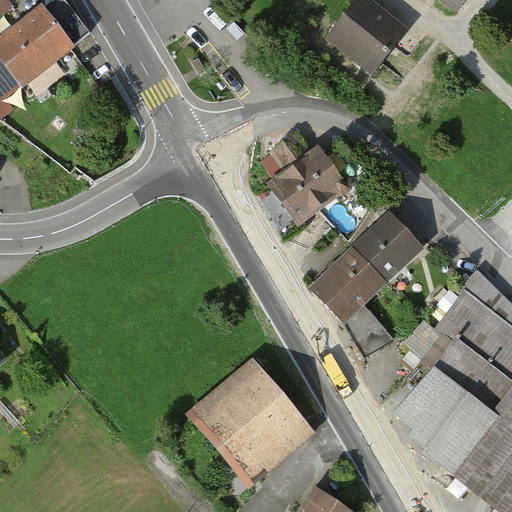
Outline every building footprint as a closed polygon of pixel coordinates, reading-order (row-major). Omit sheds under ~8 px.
[(0,59),(23,89),(92,35),(65,0),(54,0),(0,42),(0,59)] [(14,0),(0,0),(0,16),(17,3),(14,0)] [(413,27),(379,0),(350,0),(324,32),(374,74),(413,27)] [(463,0),(446,0),(457,8),(463,0)] [(0,18),(0,33),(2,37),(25,19),(16,7),(0,18)] [(264,162),(276,179),(286,172),(289,176),(272,188),(298,224),(339,194),(343,196),(351,191),(349,182),(341,179),(337,181),(318,155),(313,158),(297,137),(264,162)] [(392,218),(355,252),(385,282),(422,249),(392,218)] [(355,252),(312,293),(344,323),(385,282),(355,252)] [(428,455),(453,473),(511,395),(511,333),(466,298),(441,328),(448,334),(422,362),(436,374),(400,415),(420,432),(414,438),(430,451),(428,455)] [(0,344),(0,366),(10,359),(0,344)] [(310,419),(258,358),(195,411),(246,472),(310,419)] [(388,405),(398,413),(419,388),(410,379),(388,405)] [(504,511),(511,511),(511,397),(454,472),(504,511)] [(361,511),(314,480),(292,511),(361,511)]
